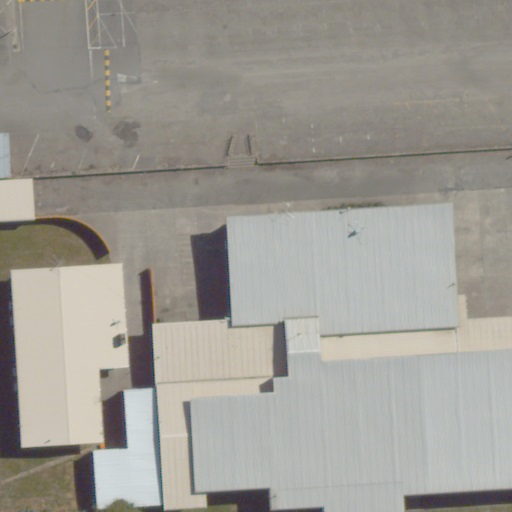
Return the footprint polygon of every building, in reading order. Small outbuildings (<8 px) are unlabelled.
[(0,129),(0,178),(15,177),(13,129),(0,129)] [(15,177),(0,178),(0,220),(40,218),(37,176),(15,177)] [(456,331),(456,320),(451,198),(226,207),(230,318),(230,327),(280,325),(279,316),(315,314),(316,336),(456,331)] [(128,368),(124,263),(11,267),(18,449),(100,445),(97,369),(128,368)] [(230,327),(230,318),(148,321),(155,511),(205,509),(204,490),(263,488),(264,507),(322,504),(321,511),(401,511),(400,493),(511,488),(511,318),(456,320),(456,331),(316,336),(315,314),(279,316),(280,325),(230,327)] [(130,452),(94,452),(94,510),(130,510),(130,452)]
